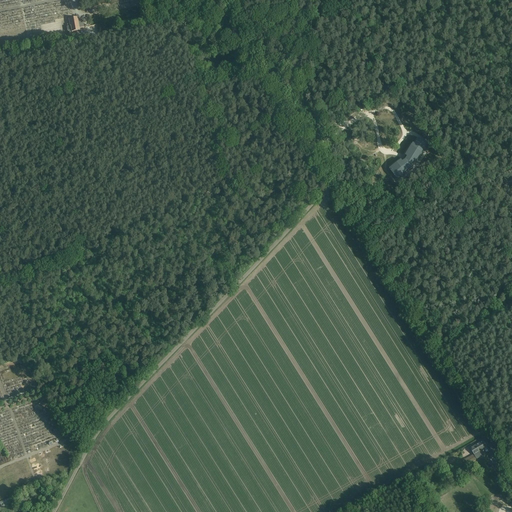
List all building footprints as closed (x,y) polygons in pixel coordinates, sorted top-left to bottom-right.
[(73,36),(72,32),(79,31),(79,28),(84,27),(83,22),(83,21),(82,21),(78,22),(77,18),(69,20),(70,24),(67,25),(67,27),(67,28),(67,31),(67,32),(68,32),(69,34),(69,37),(73,36)] [(401,160),(389,169),(397,180),(413,167),(428,144),(420,139),(416,145),(414,143),(405,156),(407,157),(406,159),(407,160),(405,161),(403,162),(401,160)] [(472,448),(476,454),(479,452),(480,454),(485,452),(486,454),(490,452),(488,447),(489,446),(487,441),(484,442),(483,441),(472,448)] [(474,455),(463,461),(466,466),(476,460),(474,455)] [(11,498),(0,502),(0,503),(2,507),(13,503),(11,498)]
